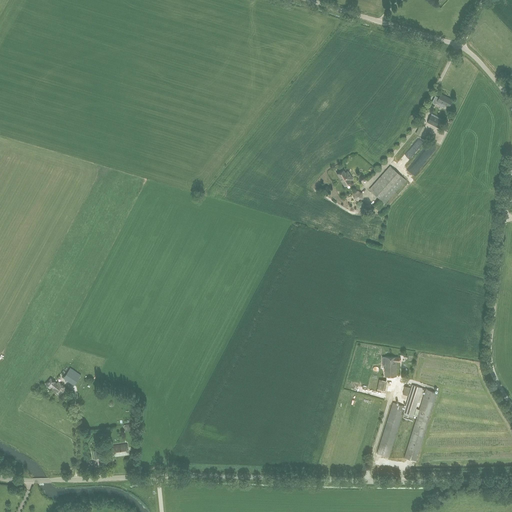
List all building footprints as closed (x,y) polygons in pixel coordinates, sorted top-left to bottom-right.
[(437,101),(449,107),(452,100),(441,94),(437,101)] [(428,122),(439,128),(443,121),(431,115),(428,122)] [(427,159),(438,149),(433,144),(422,154),(427,159)] [(374,206),(379,211),(406,180),(391,166),(370,189),(380,198),(374,206)] [(338,174),(345,186),(351,182),(350,180),(353,178),(348,171),(346,172),(344,170),(338,174)] [(398,376),(398,364),(398,362),(402,362),(402,357),(386,357),(382,357),(382,365),(386,365),(386,376),(398,376)] [(74,386),(82,375),(70,368),(63,378),(74,386)] [(54,387),(53,389),(61,396),(67,388),(59,382),(56,384),(54,383),(55,382),(51,378),(46,385),(50,388),(52,385),(54,387)] [(386,381),(375,379),(373,389),(384,391),(386,381)] [(423,388),(413,385),(403,415),(413,418),(423,388)] [(426,389),(404,458),(416,461),(438,393),(426,389)] [(393,403),(377,454),(389,457),(405,406),(393,403)] [(126,444),(114,446),(115,457),(128,455),(126,444)] [(94,460),(101,459),(100,450),(93,451),(94,460)]
